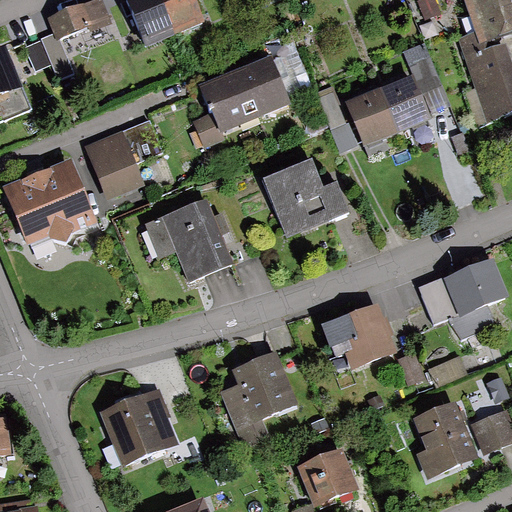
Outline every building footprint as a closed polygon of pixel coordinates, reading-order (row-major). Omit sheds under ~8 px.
[(103,0),(98,0),(49,20),(55,35),(42,40),(53,67),(59,83),(76,76),(62,41),(112,21),(103,0)] [(176,38),(160,0),(125,0),(146,51),(176,38)] [(195,0),(160,0),(176,38),(206,25),(195,0)] [(442,15),(436,0),(425,0),(418,3),(426,22),(442,15)] [(511,114),(511,61),(506,46),(493,49),(491,44),(511,36),(511,0),(463,0),(475,34),(459,41),(476,90),(466,93),(477,130),(511,114)] [(53,67),(42,40),(41,39),(26,45),(38,73),(53,67)] [(80,74),(92,70),(82,41),(70,45),(80,74)] [(426,43),(402,53),(410,71),(411,70),(419,67),(424,80),(438,74),(426,43)] [(0,124),(33,111),(6,48),(0,50),(0,124)] [(232,72),(198,86),(209,113),(193,120),(205,148),(226,139),(223,132),(290,104),(270,56),(232,72)] [(419,67),(411,70),(414,77),(420,92),(421,91),(432,116),(452,108),(438,74),(424,80),(419,67)] [(414,77),(380,90),(399,136),(433,122),(420,92),(414,77)] [(331,132),(347,125),(332,88),(316,95),(331,132)] [(380,90),(346,105),(365,150),(399,136),(380,90)] [(150,121),(84,148),(108,203),(145,188),(136,166),(164,154),(150,121)] [(347,125),(331,132),(341,156),(359,148),(349,124),(347,125)] [(72,160),(2,189),(27,249),(50,239),(51,242),(68,248),(72,237),(100,225),(72,160)] [(313,162),(264,182),(287,239),(351,213),(338,183),(325,189),(313,162)] [(176,255),(188,285),(234,267),(208,202),(146,227),(160,262),(176,255)] [(494,260),(420,290),(435,327),(449,321),(463,342),(498,328),(489,307),(509,299),(494,260)] [(379,306),(322,328),(334,360),(345,356),(352,373),(398,356),(391,338),(395,336),(388,319),(384,320),(379,306)] [(278,354),(233,372),(239,387),(221,394),(245,450),(270,439),(263,423),(300,407),(278,354)] [(417,355),(399,361),(408,388),(426,382),(417,355)] [(461,357),(431,369),(439,388),(469,376),(461,357)] [(502,379),(488,384),(496,404),(510,399),(502,379)] [(161,390),(101,415),(123,468),(179,445),(168,419),(172,418),(161,390)] [(381,396),(368,402),(373,412),(385,407),(381,396)] [(457,404),(414,421),(427,453),(417,457),(427,483),(480,461),(457,404)] [(511,421),(508,412),(472,426),(484,457),(511,446),(511,421)] [(7,416),(0,416),(0,459),(12,457),(7,416)] [(331,430),(326,419),(311,425),(316,436),(331,430)] [(306,466),(298,469),(313,505),(315,511),(361,493),(352,470),(356,469),(353,462),(348,463),(343,451),(331,456),(328,447),(303,457),(306,466)] [(0,511),(39,511),(38,508),(33,509),(32,501),(0,506),(0,511)] [(208,511),(204,501),(178,511),(208,511)]
